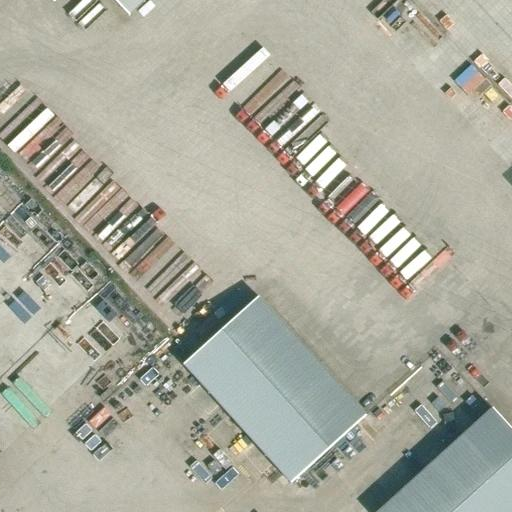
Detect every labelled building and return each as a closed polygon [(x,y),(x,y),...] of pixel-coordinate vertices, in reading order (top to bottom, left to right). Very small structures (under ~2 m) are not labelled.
[(113,0),(129,16),(146,0),(113,0)] [(259,0),(266,28),(324,14),(321,0),(259,0)] [(357,5),(348,13),(366,32),(375,24),(357,5)] [(377,26),(368,32),(382,50),(390,43),(377,26)] [(248,57),(243,67),(268,78),(272,67),(248,57)] [(325,96),(322,106),(346,114),(349,104),(325,96)] [(353,109),(349,117),(369,128),(373,120),(353,109)] [(395,131),(391,142),(416,151),(419,140),(395,131)] [(359,132),(352,161),(373,166),(380,137),(359,132)] [(417,208),(408,215),(421,231),(429,224),(417,208)] [(216,280),(178,246),(135,294),(174,328),(216,280)] [(183,365),(291,484),(366,416),(258,297),(183,365)] [(43,403),(64,379),(53,368),(31,393),(43,403)] [(378,511),(511,511),(511,430),(492,409),(378,511)] [(178,479),(214,444),(198,428),(162,462),(178,479)]
